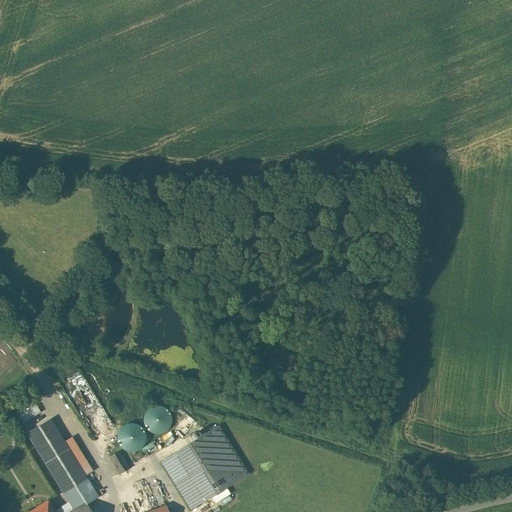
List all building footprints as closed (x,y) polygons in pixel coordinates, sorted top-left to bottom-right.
[(123,256),(111,252),(104,273),(117,277),(123,256)] [(92,430),(110,419),(90,385),(79,391),(81,394),(74,398),(92,430)] [(20,414),(22,420),(41,412),(39,406),(20,414)] [(170,425),(171,420),(170,414),(167,410),(162,407),(157,406),(151,407),(147,410),(144,415),(143,420),(144,425),(147,430),(152,433),(157,434),(162,433),(167,430),(170,425)] [(64,441),(50,419),(26,433),(73,510),(85,503),(86,503),(98,496),(85,476),(64,441)] [(144,443),(145,437),(144,432),(141,427),(136,424),(130,423),(125,424),(120,428),(117,432),(116,438),(118,443),(121,448),(125,451),(131,452),(136,451),(141,447),(144,443)] [(217,427),(161,461),(190,509),(246,474),(217,427)] [(92,471),(71,437),(64,441),(85,476),(92,471)] [(128,469),(118,451),(109,457),(120,474),(128,469)] [(53,511),(47,501),(29,511),(53,511)] [(73,510),(69,511),(91,511),(86,503),(85,503),(73,510)]
